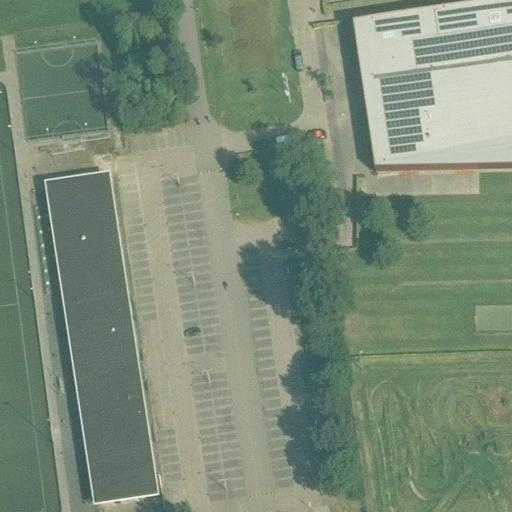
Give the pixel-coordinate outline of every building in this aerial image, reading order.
[(511,7),(356,30),(377,176),(511,155),(511,7)] [(437,181),(430,193),(444,200),(450,188),(437,181)] [(462,185),(463,196),(478,195),(477,184),(462,185)] [(110,200),(52,209),(77,376),(135,367),(110,200)] [(94,490),(153,481),(138,382),(80,391),(94,490)]
